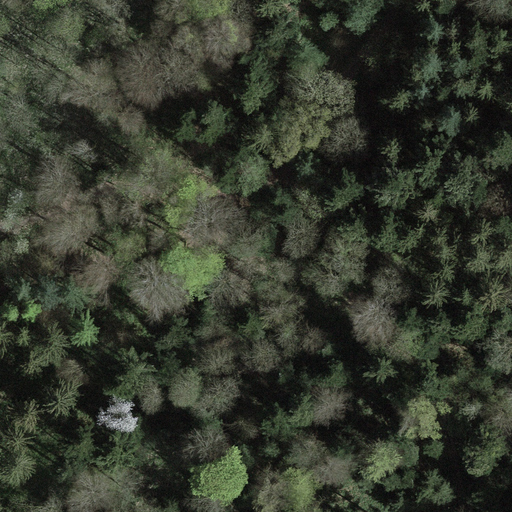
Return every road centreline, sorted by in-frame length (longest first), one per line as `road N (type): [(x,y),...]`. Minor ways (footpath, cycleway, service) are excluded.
road 1 (track): [(452,511),(407,383),(402,270),(352,153),(347,31)]
road 2 (track): [(363,0),(244,172)]
